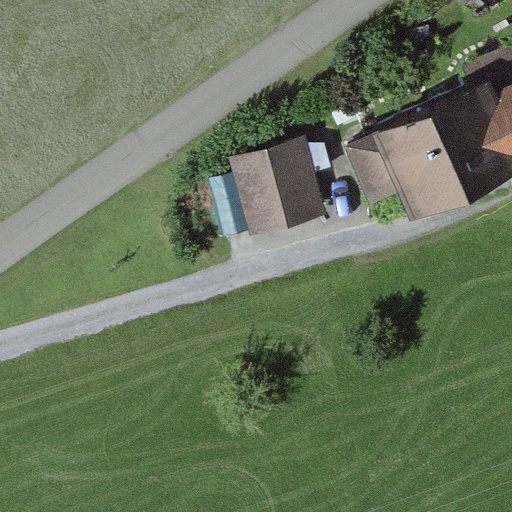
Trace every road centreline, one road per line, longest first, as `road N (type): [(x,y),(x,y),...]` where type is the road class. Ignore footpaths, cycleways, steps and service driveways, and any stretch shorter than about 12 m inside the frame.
road 1 (track): [(511,192),(0,349)]
road 2 (unclassified): [(0,248),(357,0)]
